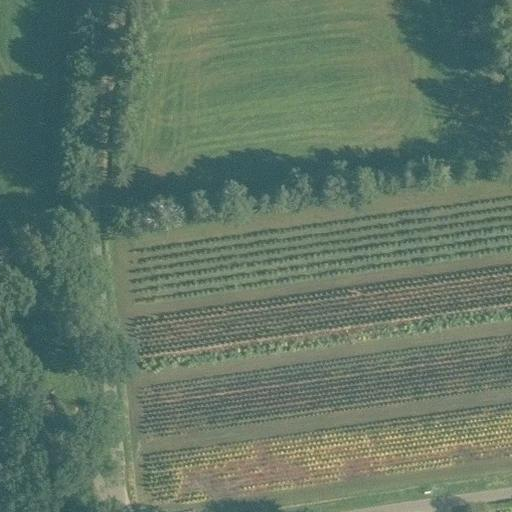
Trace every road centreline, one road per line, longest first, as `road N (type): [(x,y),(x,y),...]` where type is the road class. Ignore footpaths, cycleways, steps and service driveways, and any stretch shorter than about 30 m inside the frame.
road 1 (unclassified): [(117,511),(96,233),(114,0)]
road 2 (unclassified): [(113,511),(61,428),(0,285)]
